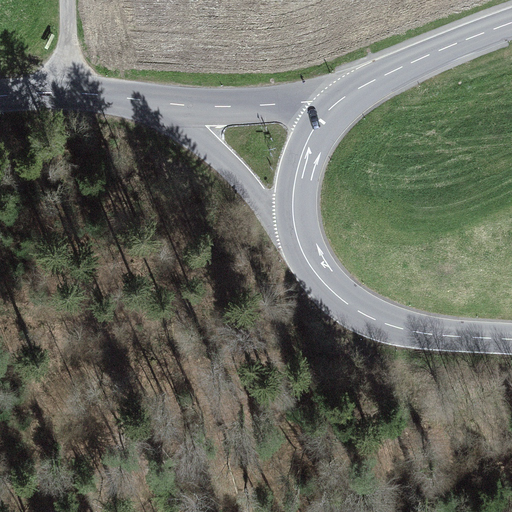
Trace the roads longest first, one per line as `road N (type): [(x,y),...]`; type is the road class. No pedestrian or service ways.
road 1 (tertiary): [(511,340),(438,336),(361,315),(322,281),(294,228)]
road 2 (unclassified): [(153,101),(238,104),(351,94)]
road 3 (unclassified): [(153,101),(262,181),(294,228)]
road 4 (tertiary): [(351,94),(511,22)]
road 5 (unclassified): [(0,99),(69,91),(153,101)]
road 6 (tertiary): [(294,228),(316,131),(351,94)]
